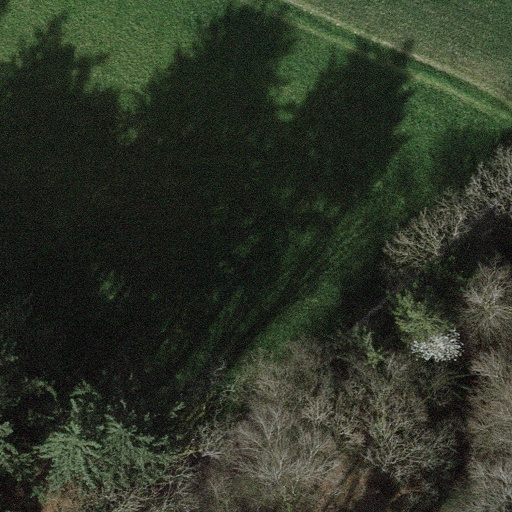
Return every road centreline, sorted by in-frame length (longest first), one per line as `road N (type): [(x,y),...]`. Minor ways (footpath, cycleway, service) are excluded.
road 1 (track): [(511,180),(219,452),(169,511)]
road 2 (track): [(219,452),(0,391)]
